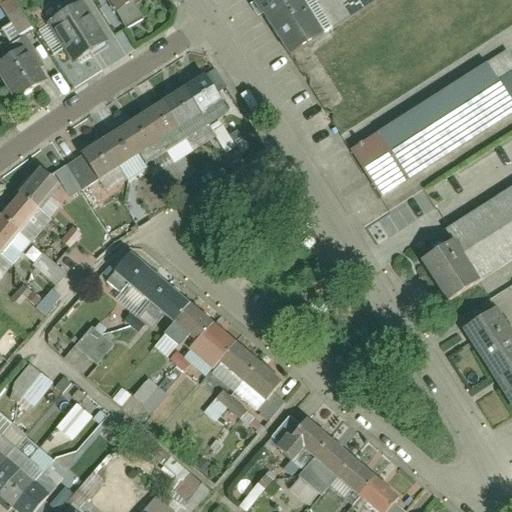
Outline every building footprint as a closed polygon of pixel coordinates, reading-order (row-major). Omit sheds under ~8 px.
[(0,0),(0,9),(10,26),(25,16),(14,0),(0,0)] [(59,0),(37,14),(64,56),(99,33),(78,0),(59,0)] [(103,0),(107,6),(110,4),(118,20),(136,10),(130,0),(103,0)] [(381,0),(257,0),(293,57),(381,0)] [(0,49),(0,81),(7,93),(40,73),(19,38),(0,49)] [(196,67),(43,166),(55,185),(59,183),(63,189),(212,92),(196,67)] [(511,106),(486,67),(350,154),(379,199),(511,113),(511,106)] [(32,164),(0,199),(0,239),(52,182),(32,164)] [(511,175),(437,222),(446,235),(417,253),(442,292),(511,247),(511,175)] [(256,394),(274,373),(122,243),(98,271),(114,284),(120,277),(256,394)] [(485,304),(456,321),(505,404),(511,399),(511,339),(508,342),(485,304)] [(101,364),(112,344),(95,335),(84,356),(101,364)] [(29,415),(52,384),(29,366),(6,397),(29,415)] [(148,380),(131,398),(151,415),(168,397),(148,380)] [(61,453),(90,417),(75,405),(45,441),(61,453)] [(375,509),(392,489),(297,409),(269,442),(282,453),(294,439),(375,509)] [(119,432),(125,431),(173,473),(167,481),(188,500),(204,482),(134,421),(124,420),(118,420),(119,432)] [(0,503),(10,511),(37,511),(49,499),(0,455),(0,503)] [(263,491),(270,497),(279,486),(265,475),(241,507),(246,511),(263,491)] [(166,511),(151,500),(141,511),(91,511),(83,505),(100,484),(90,476),(61,511),(166,511)]
